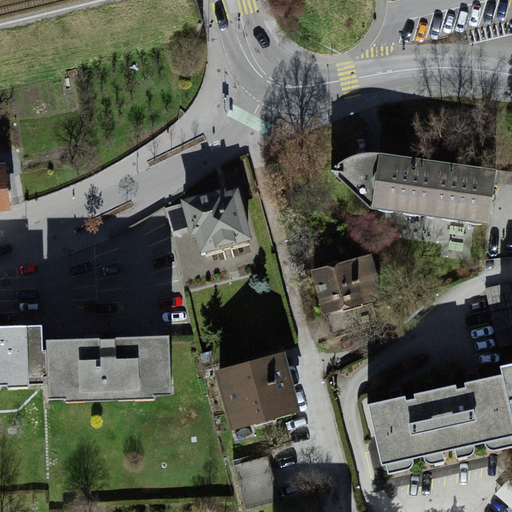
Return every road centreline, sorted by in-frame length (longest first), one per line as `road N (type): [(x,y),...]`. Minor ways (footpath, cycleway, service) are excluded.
road 1 (residential): [(270,81),(237,132),(0,250)]
road 2 (residential): [(511,73),(430,67),(305,86),(270,81)]
